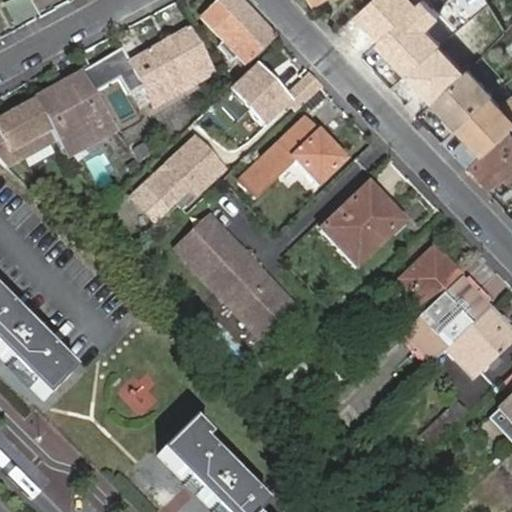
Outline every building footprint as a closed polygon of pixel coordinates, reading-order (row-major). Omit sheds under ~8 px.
[(243,67),(270,40),(232,0),(218,0),(199,18),(203,25),(221,46),(217,50),(225,59),(231,56),(243,67)] [(417,0),(371,0),(358,13),(382,37),(377,42),(434,99),(462,72),(421,31),(435,18),(417,0)] [(473,39),(484,53),(510,33),(499,19),(473,39)] [(211,77),(184,31),(126,65),(118,51),(77,75),(77,76),(79,78),(89,98),(115,83),(124,99),(141,89),(153,110),(154,109),(211,77)] [(88,67),(83,58),(74,63),(79,72),(88,67)] [(290,94),(259,62),(230,89),(266,126),(286,106),(282,102),(290,94)] [(511,129),(511,113),(471,69),(462,72),(434,99),(483,156),(511,129)] [(48,94),(33,102),(55,142),(59,151),(92,132),(96,139),(111,130),(89,98),(79,78),(60,87),(59,91),(63,97),(55,102),(52,95),(48,94)] [(290,94),(282,102),(286,106),(293,113),(317,89),(307,78),(290,94)] [(0,167),(3,170),(55,142),(33,102),(0,121),(0,167)] [(301,122),(236,187),(251,201),(277,176),(300,200),(338,161),(301,122)] [(92,132),(59,151),(63,157),(96,139),(92,132)] [(511,135),(476,169),(469,175),(483,190),(490,183),(494,187),(511,174),(511,135)] [(127,200),(152,224),(186,190),(197,201),(227,172),(191,136),(127,200)] [(352,273),(403,225),(365,186),(314,234),(352,273)] [(209,225),(191,242),(200,252),(219,235),(209,225)] [(200,252),(191,242),(176,256),(216,298),(249,267),(219,235),(200,252)] [(380,296),(408,323),(411,320),(414,317),(436,296),(439,293),(455,277),(427,248),(380,296)] [(282,301),(249,267),(216,298),(249,333),(282,301)] [(395,335),(410,352),(427,335),(433,342),(436,338),(433,335),(453,316),(457,320),(460,316),(454,310),(471,293),(455,277),(439,293),(449,303),(445,306),(436,296),(414,317),(425,327),(422,330),(411,320),(408,323),(395,335)] [(486,309),(471,293),(454,310),(460,316),(469,325),(486,309)] [(282,301),(249,333),(257,341),(290,310),(282,301)] [(0,359),(42,403),(70,376),(0,302),(0,359)] [(469,378),(511,337),(511,336),(486,309),(469,325),(465,329),(446,347),(442,350),(469,378)] [(433,335),(436,338),(446,347),(465,329),(457,320),(453,316),(433,335)] [(410,352),(426,367),(442,351),(433,342),(427,335),(410,352)] [(298,391),(313,407),(339,383),(321,364),(308,377),(296,367),(274,388),(286,402),(298,391)] [(120,392),(134,416),(155,403),(141,380),(120,392)] [(511,388),(489,410),(511,434),(511,388)] [(414,436),(425,447),(460,414),(450,402),(414,436)] [(262,511),(263,511),(200,446),(204,442),(189,428),(156,460),(187,494),(204,511),(262,511)]
